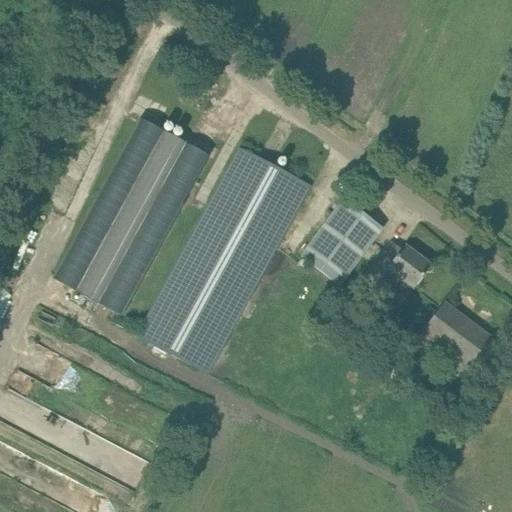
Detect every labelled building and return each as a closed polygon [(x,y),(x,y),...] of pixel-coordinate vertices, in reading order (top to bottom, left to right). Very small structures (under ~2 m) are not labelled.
[(52,277),(122,315),(208,157),(139,120),(52,277)] [(137,338),(207,375),(309,186),(239,149),(137,338)] [(300,258),(339,287),(381,229),(343,200),(331,216),(300,258)] [(404,246),(401,250),(391,243),(370,272),(392,289),(399,279),(413,289),(431,266),(404,246)] [(489,338),(444,304),(423,332),(468,366),(489,338)]
